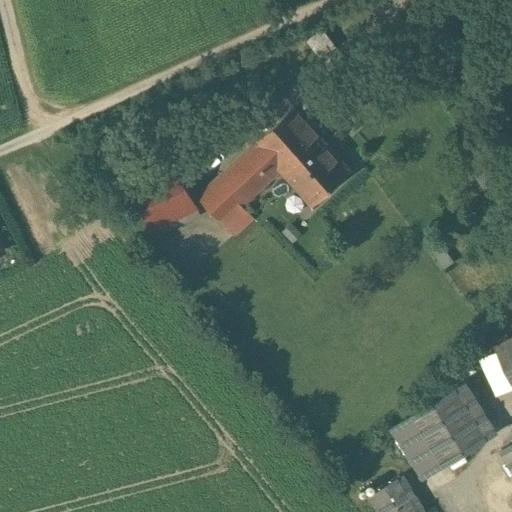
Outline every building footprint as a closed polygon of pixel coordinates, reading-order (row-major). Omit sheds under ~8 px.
[(317,54),(333,43),(321,25),(305,35),(317,54)] [(293,106),(255,140),(280,167),(311,203),(350,168),(293,106)] [(238,203),(280,167),(255,140),(196,192),(230,231),(248,215),(238,203)] [(198,208),(169,148),(111,174),(125,204),(138,200),(152,229),(198,208)] [(511,385),(511,336),(494,346),(497,348),(479,356),(497,393),(511,385)] [(464,387),(395,431),(424,477),(493,434),(464,387)] [(511,442),(503,448),(511,462),(511,442)] [(425,511),(404,478),(372,498),(381,511),(425,511)]
